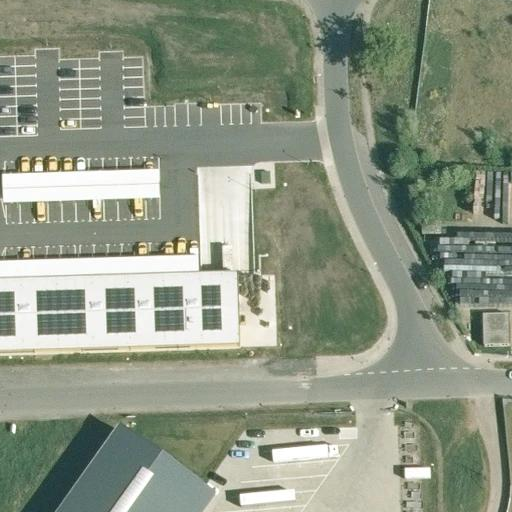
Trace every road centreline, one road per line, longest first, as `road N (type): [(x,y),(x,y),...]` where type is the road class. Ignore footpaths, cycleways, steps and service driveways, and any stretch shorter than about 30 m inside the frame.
road 1 (unclassified): [(0,392),(438,381)]
road 2 (unclassified): [(340,0),(337,89),(353,180),(438,381)]
road 3 (unclassified): [(494,511),(500,480),(489,384)]
